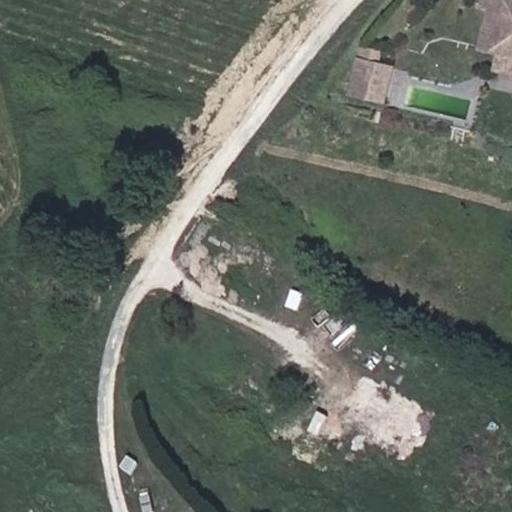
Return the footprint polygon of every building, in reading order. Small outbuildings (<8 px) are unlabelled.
[(511,0),(498,0),(488,43),(507,48),(502,67),(511,69),(511,0)] [(374,57),(377,47),(368,45),(365,55),(374,57)] [(374,93),(383,60),(374,57),(365,55),(357,89),(374,93)] [(389,97),(397,63),(383,60),(374,93),(389,97)] [(357,345),(368,321),(328,302),(317,327),(357,345)]
